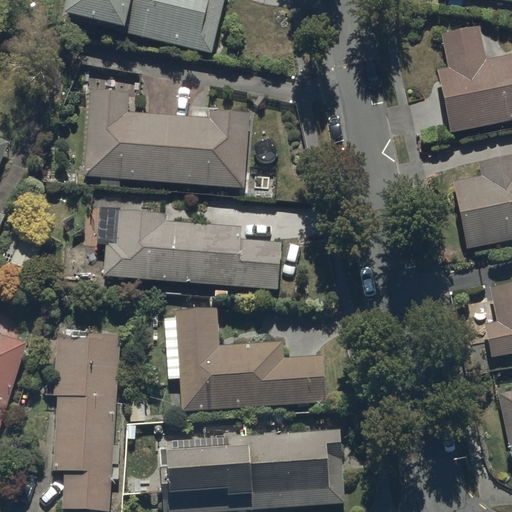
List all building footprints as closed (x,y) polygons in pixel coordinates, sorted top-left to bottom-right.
[(65,0),(62,18),(122,31),(121,36),(210,55),(222,0),(65,0)] [(477,26),(439,35),(447,69),(435,72),(450,137),(511,122),(511,56),(485,62),(477,26)] [(128,94),(88,91),(82,181),(243,192),(248,117),(207,114),(208,110),(190,109),(189,121),(127,117),(128,94)] [(511,159),(477,168),(480,181),(451,188),(469,255),(511,243),(511,159)] [(166,215),(98,211),(96,247),(105,248),(103,280),(275,292),(279,246),(240,243),(241,230),(166,224),(166,215)] [(511,284),(488,291),(496,325),(482,328),(490,362),(511,357),(511,284)] [(178,379),(180,412),(324,403),(322,361),(284,363),(283,345),(219,349),(217,311),(172,314),(172,320),(163,321),(166,380),(178,379)] [(0,429),(28,345),(0,335),(0,429)] [(113,448),(118,338),(89,337),(89,342),(57,341),(54,401),(58,401),(54,474),(65,475),(62,511),(108,511),(109,481),(118,482),(120,448),(113,448)] [(511,392),(496,396),(511,460),(511,459),(511,392)] [(211,440),(165,444),(166,451),(157,452),(161,511),(246,511),(344,506),(339,431),(223,439),(222,425),(210,426),(211,440)]
